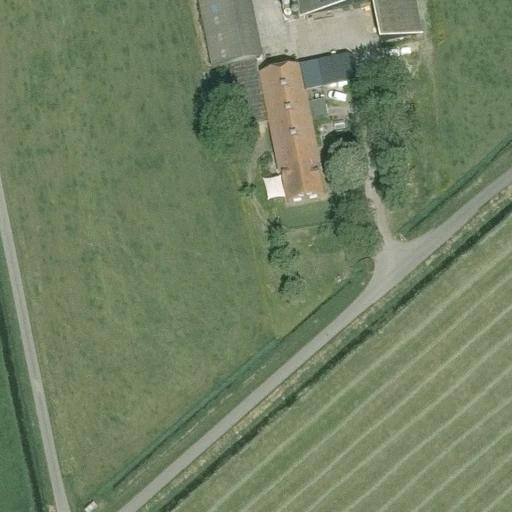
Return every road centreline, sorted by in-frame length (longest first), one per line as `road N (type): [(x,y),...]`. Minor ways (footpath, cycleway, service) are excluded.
road 1 (unclassified): [(124,511),(511,172)]
road 2 (unclassified): [(62,511),(0,210)]
